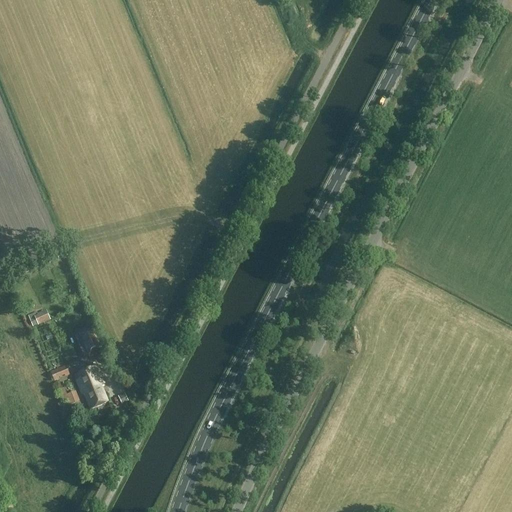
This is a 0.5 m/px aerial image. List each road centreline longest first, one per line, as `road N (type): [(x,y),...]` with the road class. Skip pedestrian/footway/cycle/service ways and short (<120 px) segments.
road 1 (unclassified): [(91,511),(357,0)]
road 2 (unclassified): [(237,511),(497,0)]
road 3 (primary): [(177,511),(253,339),(430,0)]
